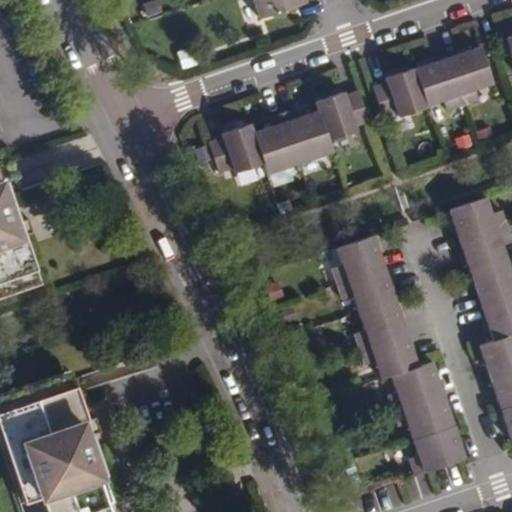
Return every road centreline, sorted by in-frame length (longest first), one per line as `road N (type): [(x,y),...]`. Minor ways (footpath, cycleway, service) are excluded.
road 1 (residential): [(114,127),(300,511)]
road 2 (residential): [(414,239),(499,492)]
road 3 (residential): [(346,42),(114,127)]
road 4 (residential): [(56,0),(114,127)]
road 5 (residential): [(468,0),(346,42)]
